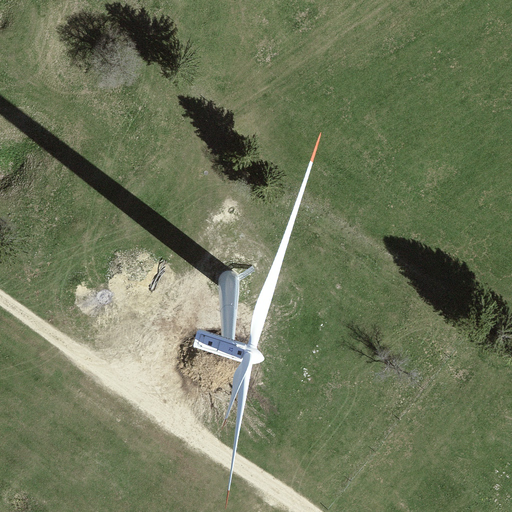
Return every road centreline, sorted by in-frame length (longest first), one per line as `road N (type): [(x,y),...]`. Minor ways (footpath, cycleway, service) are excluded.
road 1 (track): [(310,511),(0,302)]
road 2 (track): [(175,422),(176,348),(221,245)]
